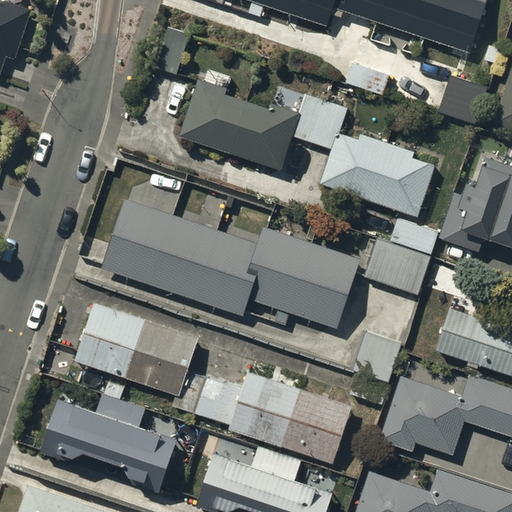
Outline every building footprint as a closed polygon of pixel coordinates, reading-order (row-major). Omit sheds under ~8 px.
[(0,0),(0,68),(4,55),(16,59),(33,11),(0,0)] [(334,5),(471,50),(487,0),(273,0),(329,19),(334,5)] [(155,63),(176,70),(190,31),(168,24),(155,63)] [(348,78),(382,89),(387,73),(354,62),(348,78)] [(438,107),(474,119),(486,85),(450,73),(438,107)] [(511,76),(499,116),(511,120),(511,76)] [(223,86),(197,77),(179,131),(230,148),(246,100),(221,91),(223,86)] [(334,145),(338,131),(348,104),(326,97),(306,90),(299,111),(292,131),(334,145)] [(292,131),(299,111),(273,103),(271,108),(246,100),(230,148),(281,165),(292,131)] [(368,193),(385,139),(358,130),(355,137),(338,131),(334,145),(323,178),(368,193)] [(414,149),(385,139),(368,193),(402,204),(417,209),(432,162),(411,155),(414,149)] [(511,170),(483,160),(476,181),(467,178),(458,202),(468,206),(462,225),(511,242),(511,170)] [(174,212),(124,195),(100,265),(243,313),(248,296),(336,325),(359,258),(264,226),(259,240),(217,226),(174,212)] [(440,229),(399,215),(390,241),(432,254),(440,229)] [(368,270),(421,287),(432,254),(379,237),(368,270)] [(78,357),(127,373),(146,319),(97,302),(81,348),(78,357)] [(434,349),(511,374),(511,325),(449,305),(434,349)] [(127,373),(177,390),(186,366),(196,336),(146,319),(127,373)] [(401,341),(366,330),(353,369),(388,381),(401,341)] [(244,386),(186,366),(177,390),(173,402),(232,422),(244,386)] [(232,422),(281,438),(298,388),(249,371),(244,386),(232,422)] [(358,371),(351,391),(381,401),(388,381),(358,371)] [(511,389),(471,376),(464,395),(403,374),(383,433),(411,443),(414,435),(451,447),(461,416),(511,432),(511,389)] [(281,438),(332,455),(349,404),(298,388),(281,438)] [(95,408),(60,396),(42,446),(67,455),(84,445),(125,459),(133,477),(158,486),(175,436),(139,424),(145,406),(101,391),(95,408)] [(252,463),(217,451),(198,505),(218,511),(324,511),(332,489),(296,477),(301,460),(257,446),(252,463)] [(511,511),(511,491),(438,467),(431,489),(370,469),(355,511),(431,511),(432,511),(435,511),(511,511)] [(22,511),(97,511),(30,489),(22,511)]
